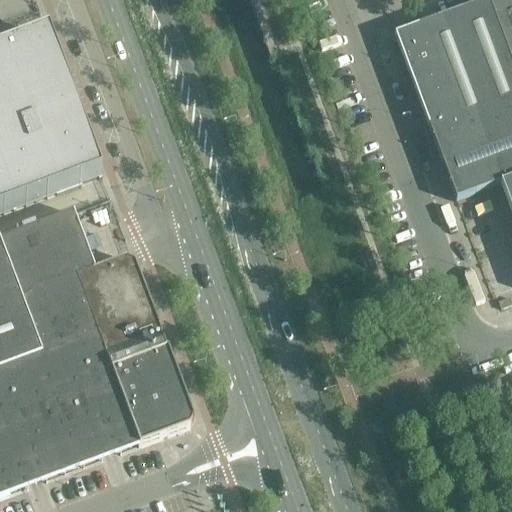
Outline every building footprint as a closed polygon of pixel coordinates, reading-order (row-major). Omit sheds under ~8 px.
[(511,0),(499,0),(488,4),(511,68),(511,0)] [(395,39),(456,203),(500,187),(511,182),(511,68),(488,4),(395,39)] [(0,217),(102,180),(49,37),(0,55),(0,217)] [(511,182),(500,187),(511,218),(511,182)] [(0,501),(10,498),(138,450),(190,431),(189,430),(193,423),(194,422),(193,422),(135,265),(135,266),(135,265),(134,266),(127,262),(126,261),(95,273),(73,216),(34,230),(0,243),(0,501)]
